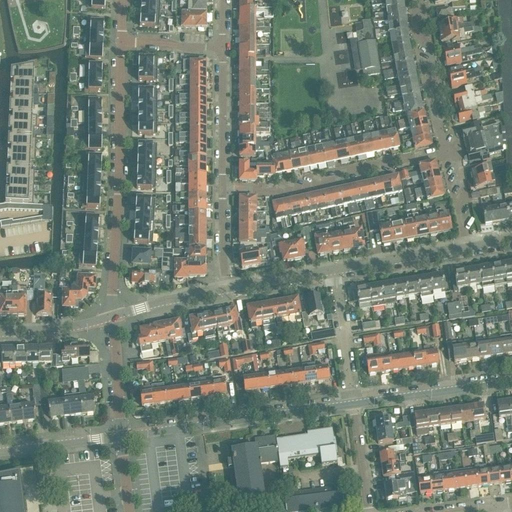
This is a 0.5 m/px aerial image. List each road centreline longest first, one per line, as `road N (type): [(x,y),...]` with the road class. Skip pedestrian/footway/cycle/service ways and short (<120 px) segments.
road 1 (residential): [(112,318),(121,44)]
road 2 (tertiary): [(123,437),(352,404)]
road 3 (residential): [(222,187),(267,194),(442,153)]
road 4 (residential): [(442,153),(425,83),(435,66),(413,20),(421,0)]
road 5 (tertiary): [(352,404),(511,382)]
road 6 (residential): [(222,187),(221,47)]
road 7 (residential): [(352,404),(335,270)]
road 8 (tertiary): [(467,248),(335,270)]
road 9 (tertiary): [(0,452),(123,437)]
